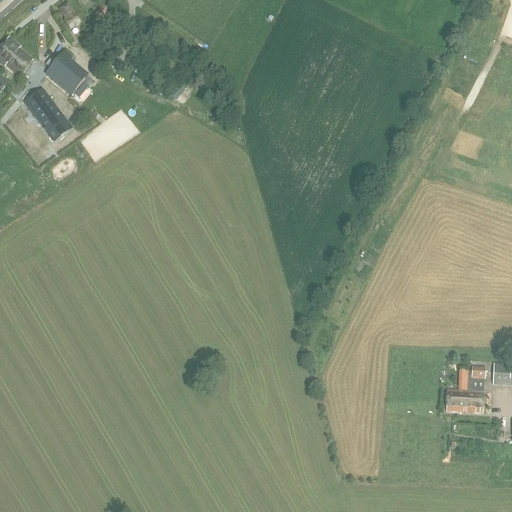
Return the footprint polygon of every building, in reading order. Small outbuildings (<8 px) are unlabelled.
[(70,30),(80,23),(76,17),(68,3),(59,9),(68,22),(65,24),(70,30)] [(103,6),(94,16),(99,21),(108,11),(103,6)] [(19,78),(34,60),(20,49),(21,47),(9,38),(0,49),(0,64),(4,68),(6,67),(19,78)] [(71,96),(85,81),(67,65),(73,58),(65,52),(45,75),(71,96)] [(0,93),(1,94),(9,84),(0,76),(0,93)] [(180,78),(167,92),(176,100),(189,86),(180,78)] [(88,88),(83,84),(73,95),(78,99),(88,88)] [(41,90),(24,102),(46,133),(55,127),(60,133),(67,128),(41,90)] [(511,372),(510,373),(510,366),(493,365),(493,385),(511,385),(511,372)] [(483,414),(484,393),(472,392),(472,380),(485,381),(485,369),(472,368),(472,372),(467,372),(466,392),(447,391),(446,412),(483,414)] [(457,433),(474,433),(475,425),(457,425),(457,433)]
